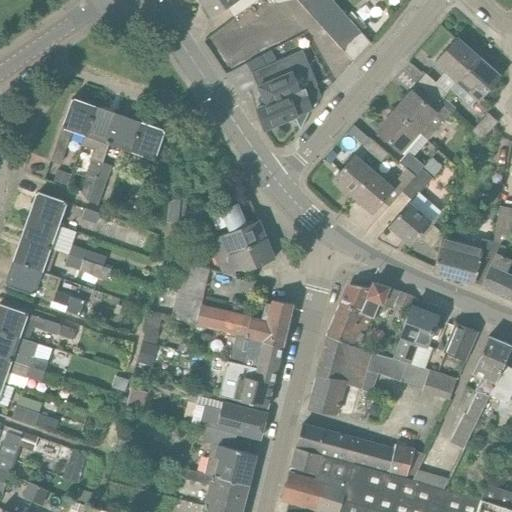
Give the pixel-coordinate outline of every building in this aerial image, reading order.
[(233,18),(259,0),(199,0),(211,17),(226,7),(233,18)] [(370,44),(361,32),(332,0),(297,0),(343,52),(353,62),(370,44)] [(435,63),(456,82),(478,58),(457,39),(435,63)] [(252,73),(266,105),(299,89),(295,80),(312,73),(308,65),(304,66),(299,53),(252,73)] [(478,58),(456,82),(477,100),(499,76),(478,58)] [(294,116),(300,130),(312,108),(311,107),(321,97),(316,86),(317,86),(312,73),(295,80),(299,89),(266,105),(256,109),(263,130),(294,116)] [(439,103),(447,94),(425,75),(417,84),(429,94),(439,103)] [(394,112),(419,134),(428,141),(451,114),(439,103),(429,94),(422,102),(411,92),(394,112)] [(72,132),(84,136),(95,107),(71,99),(49,161),(60,165),(72,132)] [(91,189),(96,178),(100,164),(107,145),(118,116),(95,107),(84,136),(81,146),(94,151),(86,174),(88,175),(83,186),(91,189)] [(402,153),(419,134),(394,112),(377,131),(402,153)] [(472,132),(482,141),(498,123),(488,114),(472,132)] [(118,116),(107,145),(131,153),(141,124),(118,116)] [(127,162),(150,170),(164,132),(141,124),(131,153),(127,162)] [(380,164),(388,155),(369,138),(360,147),(380,164)] [(414,178),(425,167),(408,153),(399,164),(406,169),(414,178)] [(334,180),(353,197),(374,173),(355,156),(334,180)] [(174,158),(161,163),(153,188),(162,191),(167,176),(180,171),(174,158)] [(411,247),(440,213),(419,194),(442,167),(432,158),(425,167),(414,178),(402,192),(412,201),(410,204),(409,202),(388,227),(411,247)] [(112,167),(100,164),(96,178),(106,182),(112,167)] [(389,208),(402,192),(414,178),(406,169),(390,187),(374,173),(353,197),(372,213),(382,201),(389,208)] [(132,191),(143,195),(148,179),(137,175),(132,191)] [(30,216),(58,226),(67,202),(38,192),(30,216)] [(186,196),(186,195),(168,202),(167,223),(184,224),(186,196)] [(220,211),(230,233),(222,237),(230,255),(266,241),(258,221),(246,226),(237,204),(220,211)] [(494,243),(500,244),(506,247),(509,240),(511,241),(511,239),(511,209),(501,207),(494,243)] [(81,219),(96,225),(100,214),(85,208),(81,219)] [(22,239),(50,249),(58,226),(30,216),(22,239)] [(184,224),(167,223),(165,243),(176,243),(197,244),(196,241),(208,242),(202,225),(184,224)] [(474,283),(481,285),(500,244),(494,243),(481,239),(480,246),(443,236),(433,272),(474,283)] [(251,269),(274,260),(266,241),(230,255),(222,237),(208,242),(217,267),(218,266),(221,273),(235,277),(236,270),(251,269)] [(14,262),(42,272),(50,249),(22,239),(14,262)] [(511,301),(511,275),(506,273),(511,261),(510,260),(511,255),(511,241),(509,240),(506,247),(500,244),(481,285),(480,287),(511,301)] [(103,267),(107,257),(72,244),(68,254),(103,267)] [(111,269),(103,267),(68,254),(65,265),(107,280),(111,269)] [(5,285),(34,295),(42,272),(14,262),(5,285)] [(234,335),(281,347),(292,304),(272,300),(271,304),(265,303),(263,313),(203,297),(210,269),(184,263),(171,316),(163,314),(162,315),(149,312),(138,355),(151,358),(150,361),(175,366),(179,347),(157,342),(162,320),(170,321),(170,318),(196,325),(196,326),(234,335)] [(384,325),(401,332),(414,297),(399,291),(373,282),(370,288),(350,284),(340,305),(370,319),(384,325)] [(74,340),(77,331),(0,304),(0,331),(20,338),(28,341),(33,327),(58,336),(58,335),(74,340)] [(327,336),(358,348),(370,319),(340,305),(327,336)] [(418,366),(429,370),(437,351),(426,346),(437,317),(412,307),(401,337),(401,339),(416,344),(414,350),(422,353),(418,366)] [(443,353),(467,362),(478,332),(454,323),(443,353)] [(0,356),(65,379),(68,369),(49,362),(49,361),(34,356),(35,355),(16,349),(20,338),(0,331),(0,356)] [(249,378),(272,384),(281,347),(234,335),(228,361),(251,366),(249,378)] [(346,385),(378,395),(386,369),(404,376),(402,383),(422,390),(422,391),(450,401),(457,380),(429,370),(418,366),(358,348),(327,336),(306,410),(337,416),(346,385)] [(491,393),(505,362),(511,347),(488,337),(472,374),(481,379),(475,392),(476,392),(471,403),(464,417),(463,416),(458,427),(471,433),(491,393)] [(62,388),(65,379),(0,356),(0,382),(4,384),(8,372),(25,378),(27,377),(41,382),(42,381),(62,388)] [(266,408),(272,384),(249,378),(251,366),(228,361),(223,381),(236,384),(232,400),(266,408)] [(511,365),(505,362),(491,393),(509,402),(511,394),(511,365)] [(127,405),(142,408),(146,392),(131,388),(127,405)] [(237,432),(260,438),(266,415),(190,396),(184,420),(206,426),(237,434),(237,432)] [(11,419),(35,427),(40,414),(16,405),(11,419)] [(295,447),(351,463),(357,440),(301,425),(295,447)] [(256,455),(233,449),(237,434),(206,426),(202,442),(212,444),(204,474),(248,485),(256,455)] [(3,443),(18,448),(22,438),(6,432),(3,443)] [(114,451),(139,457),(143,443),(118,436),(114,451)] [(351,463),(407,479),(408,474),(414,477),(418,469),(425,454),(414,451),(415,449),(397,444),(395,450),(357,440),(351,463)] [(290,467),(292,468),(345,483),(351,463),(295,447),(290,467)] [(286,511),(511,511),(511,492),(486,484),(480,500),(444,490),(413,481),(407,479),(351,463),(345,483),(292,468),(290,473),(289,473),(281,500),(289,503),(286,511)] [(205,511),(241,511),(248,485),(204,475),(182,469),(180,477),(213,486),(205,511)] [(414,477),(413,481),(444,490),(448,479),(418,469),(414,477)] [(0,481),(6,484),(9,473),(0,470),(0,481)] [(22,497),(33,502),(39,487),(28,482),(22,497)] [(33,502),(44,507),(50,492),(39,487),(33,502)] [(0,511),(27,511),(5,502),(1,510),(0,511)]
